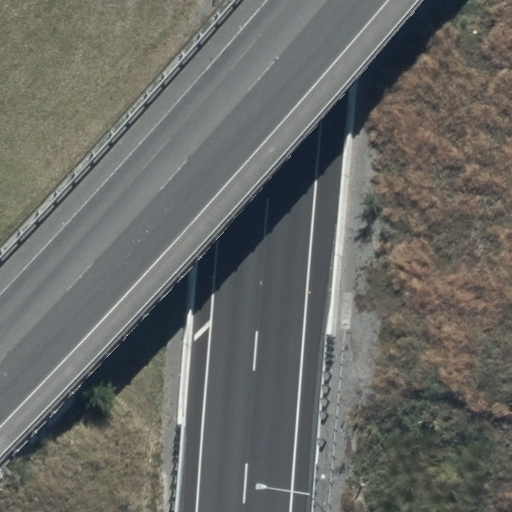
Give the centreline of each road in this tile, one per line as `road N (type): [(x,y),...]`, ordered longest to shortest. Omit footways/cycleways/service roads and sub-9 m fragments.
road 1 (motorway): [(241,511),(283,0)]
road 2 (motorway): [(334,0),(0,358)]
